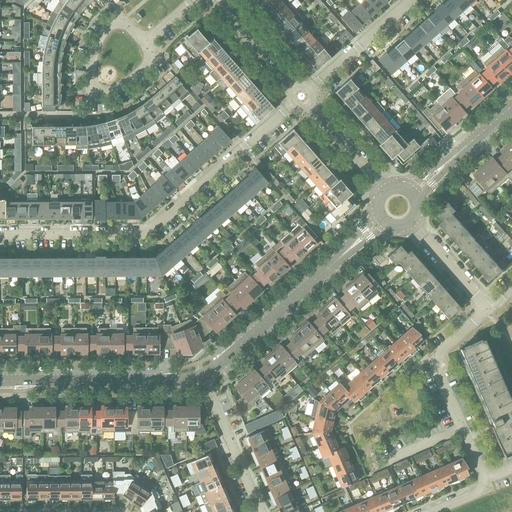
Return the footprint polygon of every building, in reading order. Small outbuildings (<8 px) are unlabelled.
[(57,0),(51,0),(46,8),(52,12),(72,24),(73,23),(80,16),(79,15),(78,15),(64,5),(58,1),(57,0)] [(86,8),(85,7),(77,0),(68,0),(67,0),(59,0),(58,1),(64,5),(78,15),(79,15),(86,8)] [(256,2),(263,11),(275,0),(256,0),(255,2),(255,3),(256,2)] [(286,0),(275,0),(263,11),(270,19),(289,3),(286,0)] [(366,0),(364,0),(358,6),(368,18),(376,11),(366,0)] [(366,0),(376,11),(384,3),(381,0),(366,0)] [(451,0),(448,0),(442,5),(442,6),(453,19),(461,12),(451,0)] [(451,0),(461,12),(470,5),(465,0),(451,0)] [(31,10),(37,5),(33,1),(27,6),(31,10)] [(289,3),(270,19),(278,28),(297,11),(289,3)] [(328,9),(323,4),(320,7),(325,12),(328,9)] [(441,4),(434,11),(435,12),(447,25),(451,30),(458,24),(453,19),(442,6),(442,5),(441,4)] [(360,24),(368,18),(358,6),(350,13),(360,25),(360,24)] [(278,28),(286,37),(301,23),(304,21),(305,20),(297,11),(278,28)] [(350,13),(349,11),(341,18),(354,32),(362,26),(360,24),(360,25),(350,13)] [(52,26),(68,33),(68,32),(74,24),(73,23),(72,24),(52,12),(46,24),(52,26)] [(435,12),(427,19),(439,32),(447,25),(435,12)] [(141,17),(138,13),(136,15),(137,15),(133,18),(136,21),(137,23),(141,20),(140,20),(142,18),(140,17),(141,17)] [(330,18),(335,24),(338,21),(333,15),(330,18)] [(430,39),(439,32),(427,19),(419,26),(430,39)] [(293,45),(308,32),(311,30),(304,21),(301,23),(286,37),(293,45)] [(343,26),(338,21),(335,24),(340,29),(343,26)] [(493,21),(490,24),(495,30),(499,27),(493,21)] [(64,42),(70,33),(68,32),(68,33),(52,26),(47,37),(64,43),(64,42)] [(419,26),(411,33),(422,47),(430,39),(419,26)] [(187,35),(186,35),(183,38),(184,38),(185,39),(180,44),(180,45),(181,44),(186,51),(203,37),(197,30),(197,29),(187,37),(186,36),(187,35)] [(308,32),(293,45),(301,54),(316,41),(315,40),(308,32)] [(354,38),(349,33),(345,36),(350,41),(354,38)] [(414,54),(422,47),(411,33),(403,41),(414,54)] [(509,36),(503,41),(509,47),(511,50),(511,36),(510,38),(509,36)] [(62,52),(66,43),(64,42),(64,43),(47,37),(44,49),(61,53),(62,52)] [(192,58),(199,53),(198,52),(209,43),(208,43),(203,37),(186,51),(192,57),(192,58)] [(301,54),(308,62),(327,46),(319,37),(315,40),(316,41),(301,54)] [(213,39),(208,43),(209,43),(198,52),(199,53),(206,61),(221,48),(213,39),(214,39),(213,39)] [(403,41),(394,48),(406,61),(414,54),(403,41)] [(327,46),(308,62),(316,71),(315,71),(316,72),(335,55),(327,46)] [(501,47),(492,55),(507,73),(508,73),(509,74),(511,71),(511,50),(509,47),(504,50),(501,47)] [(213,69),(213,70),(228,56),(221,48),(206,61),(202,64),(209,73),(213,69)] [(398,68),(406,61),(394,48),(387,54),(386,55),(398,68)] [(60,63),(60,62),(63,53),(62,52),(61,53),(44,49),(42,61),(60,63)] [(386,55),(387,54),(386,53),(378,60),(391,74),(398,68),(386,55)] [(486,67),(481,71),(491,81),(492,82),(492,83),(493,82),(496,79),(498,81),(499,82),(500,82),(503,79),(504,78),(508,75),(509,74),(508,73),(507,73),(492,55),(482,63),(486,67)] [(216,82),(221,78),(236,65),(228,56),(213,70),(213,69),(209,73),(209,74),(216,82)] [(372,60),(367,64),(374,73),(379,68),(372,60)] [(61,63),(60,62),(60,63),(42,61),(42,73),(59,73),(61,63)] [(221,78),(228,87),(243,73),(236,65),(221,78)] [(184,75),(179,69),(176,72),(181,78),(184,75)] [(474,70),(465,79),(480,96),(481,97),(482,98),(486,94),(487,93),(490,90),(491,90),(490,89),(490,88),(488,86),(492,83),(492,82),(491,81),(481,71),(477,74),(474,70)] [(379,74),(384,80),(387,77),(382,71),(379,74)] [(59,73),(42,73),(37,74),(37,84),(42,84),(59,84),(59,83),(61,73),(59,73)] [(228,87),(236,95),(251,82),(243,73),(228,87)] [(335,93),(343,101),(358,88),(361,85),(354,76),(334,92),(335,93)] [(175,77),(166,84),(179,98),(181,101),(190,94),(187,91),(175,77)] [(392,83),(387,77),(384,80),(389,85),(392,83)] [(455,94),(454,94),(464,105),(465,106),(469,103),(471,105),(472,105),(472,106),(473,106),(476,103),(477,102),(481,98),(482,98),(481,97),(480,96),(465,79),(455,87),(459,91),(455,94)] [(194,86),(189,81),(186,83),(191,89),(194,86)] [(240,107),(243,104),(258,91),(251,82),(236,95),(232,99),(240,107)] [(59,84),(42,84),(42,95),(59,95),(59,94),(61,84),(59,83),(59,84)] [(166,84),(158,91),(171,105),(173,108),(181,101),(179,98),(166,84)] [(343,101),(350,110),(365,97),(369,93),(361,85),(358,88),(343,101)] [(196,95),(199,92),(194,86),(191,89),(196,95)] [(394,91),(400,97),(403,94),(398,88),(394,91)] [(449,88),(435,100),(437,103),(438,103),(453,120),(454,121),(455,122),(459,118),(460,117),(463,114),(464,114),(463,113),(463,112),(461,110),(465,107),(465,106),(464,105),(454,94),(455,94),(449,88)] [(158,91),(150,99),(162,112),(165,115),(173,108),(171,105),(158,91)] [(247,116),(266,99),(258,91),(243,104),(240,107),(247,116)] [(59,95),(42,95),(42,106),(61,106),(61,105),(60,105),(61,94),(59,94),(59,95)] [(408,100),(403,94),(400,97),(404,103),(408,100)] [(14,95),(12,95),(12,103),(20,103),(20,99),(20,95),(14,95)] [(350,110),(358,118),(373,105),(365,97),(350,110)] [(165,115),(162,112),(150,99),(146,102),(142,105),(153,120),(156,123),(165,115)] [(274,107),(273,108),(266,99),(247,116),(255,125),(274,108),(274,107)] [(191,108),(195,112),(201,106),(197,102),(191,108)] [(373,105),(358,118),(365,127),(380,114),(384,110),(377,102),(373,105)] [(422,112),(437,129),(441,125),(444,128),(445,129),(445,130),(446,129),(449,127),(450,126),(454,122),(455,122),(454,121),(453,120),(438,103),(437,103),(429,110),(427,108),(422,112)] [(209,104),(206,106),(211,112),(214,109),(209,104)] [(153,120),(142,105),(138,108),(134,111),(143,126),(145,130),(156,123),(153,120)] [(410,108),(415,114),(418,111),(413,106),(410,108)] [(145,130),(143,126),(134,111),(130,113),(125,116),(133,132),(135,136),(145,130)] [(184,121),(190,115),(187,111),(181,117),(184,121)] [(365,127),(373,136),(388,122),(380,114),(365,127)] [(120,118),(115,120),(122,137),(124,142),(135,136),(133,132),(125,116),(120,118)] [(178,126),(184,121),(181,117),(174,122),(178,126)] [(392,119),(388,122),(373,136),(380,144),(395,131),(400,127),(392,119)] [(124,142),(122,137),(115,120),(110,122),(106,123),(111,141),(112,144),(112,147),(124,142)] [(224,121),(221,123),(226,129),(229,127),(224,121)] [(100,147),(112,144),(111,141),(106,123),(101,124),(96,125),(99,143),(100,147)] [(86,126),(87,145),(88,149),(100,147),(99,143),(96,125),(86,126)] [(435,130),(429,125),(426,127),(431,133),(435,130)] [(88,149),(87,145),(86,126),(75,127),(76,145),(76,150),(88,149)] [(222,146),(223,148),(230,141),(218,126),(210,133),(211,135),(212,134),(222,146)] [(32,131),(25,131),(25,146),(32,146),(43,146),(43,127),(32,127),(32,131)] [(43,146),(54,146),(54,127),(43,127),(43,146)] [(65,146),(65,127),(54,127),(54,146),(65,146)] [(75,127),(65,127),(65,146),(76,145),(75,127)] [(162,133),(166,137),(172,132),(168,128),(162,133)] [(273,146),(281,155),(285,152),(300,138),(293,130),(293,129),(273,146)] [(380,144),(378,145),(378,146),(379,146),(385,152),(401,138),(396,131),(395,131),(380,144)] [(160,143),(166,137),(162,133),(156,138),(160,143)] [(240,138),(235,133),(232,135),(237,141),(240,138)] [(212,134),(211,135),(204,141),(214,153),(222,146),(212,134)] [(308,147),(300,138),(285,152),(286,152),(293,160),(308,147)] [(391,160),(394,156),(407,145),(407,144),(401,138),(385,152),(390,159),(391,160)] [(413,139),(407,144),(407,145),(394,156),(402,165),(413,156),(411,154),(419,146),(418,146),(413,140),(413,139)] [(196,149),(206,160),(214,153),(204,141),(196,149)] [(505,155),(501,159),(511,171),(511,144),(510,142),(505,147),(506,149),(502,152),(505,155)] [(141,152),(144,156),(151,150),(147,146),(141,152)] [(293,160),(300,169),(315,155),(308,147),(293,160)] [(188,156),(198,167),(206,160),(196,149),(188,156)] [(138,161),(144,156),(141,152),(135,157),(138,161)] [(323,164),(315,155),(300,169),(308,177),(323,164)] [(179,163),(190,174),(198,167),(188,156),(179,163)] [(176,159),(168,166),(172,170),(171,170),(181,182),(190,174),(179,163),(176,159)] [(511,178),(511,171),(501,159),(496,162),(494,159),(490,163),(489,161),(483,166),(500,185),(509,178),(511,180),(511,178)] [(263,165),(258,160),(255,162),(260,168),(263,165)] [(128,170),(133,166),(131,161),(118,165),(120,170),(120,171),(128,170)] [(316,186),(331,173),(323,164),(308,177),(316,186)] [(500,185),(483,166),(478,171),(479,173),(475,176),(478,178),(469,187),(477,197),(487,188),(491,193),(500,185)] [(247,175),(248,176),(249,176),(260,189),(267,183),(255,168),(247,175)] [(174,188),(181,182),(171,170),(164,177),(163,177),(173,189),(174,188)] [(270,180),(273,177),(268,172),(265,174),(270,180)] [(338,181),(331,173),(316,186),(323,194),(322,194),(323,194),(338,181)] [(35,175),(27,175),(27,184),(35,183),(35,175)] [(163,177),(164,177),(163,175),(155,182),(156,184),(156,183),(167,195),(166,195),(167,196),(175,189),(174,188),(173,189),(163,177)] [(252,196),(260,189),(249,176),(248,176),(240,183),(252,196)] [(273,177),(270,180),(275,186),(278,183),(273,177)] [(339,179),(338,181),(323,194),(323,195),(324,195),(329,201),(345,187),(340,180),(339,179)] [(156,183),(156,184),(148,190),(158,202),(166,195),(167,195),(156,183)] [(244,203),(252,196),(240,183),(232,190),(244,203)] [(351,193),(345,187),(329,201),(335,207),(335,208),(348,197),(352,194),(352,193),(351,193)] [(289,194),(284,189),(280,191),(285,197),(289,194)] [(140,197),(150,209),(158,202),(148,190),(140,197)] [(232,190),(224,197),(236,210),(240,215),(248,208),(244,203),(232,190)] [(465,193),(470,199),(473,196),(468,190),(465,193)] [(289,194),(285,197),(290,203),(293,200),(289,194)] [(473,196),(470,199),(475,205),(478,202),(473,196)] [(140,218),(150,209),(140,197),(134,203),(140,218)] [(228,218),(236,210),(224,197),(216,204),(228,218)] [(356,206),(348,197),(335,208),(335,207),(328,213),(329,213),(335,219),(335,220),(344,213),(346,216),(356,206)] [(27,219),(37,219),(37,200),(26,200),(26,202),(27,219)] [(48,200),(37,200),(37,219),(48,219),(48,200)] [(48,219),(59,219),(59,200),(48,200),(48,219)] [(59,200),(59,219),(70,219),(70,200),(59,200)] [(70,219),(81,219),(80,200),(70,200),(70,219)] [(92,200),(80,200),(81,219),(92,219),(92,200)] [(105,220),(105,219),(104,219),(104,203),(105,203),(105,201),(94,201),(94,220),(105,220)] [(5,219),(16,219),(16,202),(5,202),(5,219)] [(16,202),(16,219),(27,219),(26,202),(16,202)] [(104,219),(105,219),(115,218),(115,203),(105,203),(104,203),(104,219)] [(115,203),(115,218),(126,218),(125,203),(115,203)] [(140,218),(134,203),(125,203),(126,218),(140,218)] [(453,214),(456,211),(449,203),(436,214),(443,222),(453,214)] [(219,225),(228,218),(216,204),(208,212),(219,225)] [(488,212),(482,206),(479,209),(484,215),(488,212)] [(211,232),(219,225),(208,212),(200,218),(200,219),(211,232)] [(488,212),(484,215),(489,221),(493,218),(488,212)] [(443,222),(440,225),(447,233),(460,222),(453,214),(443,222)] [(204,238),(211,232),(200,219),(200,218),(199,217),(191,224),(192,225),(193,225),(204,238)] [(299,225),(289,233),(306,252),(316,244),(311,239),(316,235),(300,217),(295,221),(299,225)] [(454,241),(467,230),(460,222),(447,233),(454,241)] [(493,225),(499,232),(502,229),(497,222),(493,225)] [(196,245),(204,238),(193,225),(192,225),(185,232),(196,245)] [(507,234),(502,229),(499,232),(504,237),(507,234)] [(454,241),(462,249),(474,238),(467,230),(454,241)] [(188,252),(196,245),(185,232),(177,239),(188,252)] [(283,245),(279,249),(290,261),(294,257),(297,260),(306,253),(306,252),(289,233),(280,241),(283,245)] [(462,249),(469,257),(481,246),(474,238),(462,249)] [(180,259),(188,252),(177,239),(169,246),(180,259)] [(234,248),(233,249),(237,253),(249,244),(244,239),(241,242),(234,248)] [(395,265),(398,262),(407,254),(400,246),(400,245),(387,257),(395,265)] [(169,246),(161,253),(172,266),(176,271),(184,264),(180,259),(169,246)] [(469,257),(476,265),(488,254),(481,246),(469,257)] [(272,248),(262,257),(279,276),(289,268),(286,264),(290,261),(279,249),(275,252),(272,248)] [(410,251),(407,254),(398,262),(405,270),(417,259),(410,251),(411,251),(410,251)] [(161,253),(155,258),(162,276),(172,266),(161,253)] [(476,265),(483,273),(495,263),(488,254),(476,265)] [(104,276),(104,275),(104,259),(103,259),(105,259),(105,257),(94,257),(94,259),(96,259),(96,276),(104,276)] [(253,265),(249,268),(252,272),(263,284),(267,281),(270,284),(279,276),(262,257),(253,265)] [(103,259),(104,259),(104,275),(104,276),(115,276),(115,258),(105,259),(103,259)] [(115,276),(126,276),(126,258),(115,258),(115,276)] [(126,276),(137,276),(137,258),(126,258),(126,276)] [(137,276),(147,276),(147,258),(137,258),(137,276)] [(155,258),(147,258),(147,276),(162,276),(155,258)] [(0,276),(9,277),(9,259),(0,259),(0,276)] [(9,277),(19,276),(19,259),(9,259),(9,277)] [(19,259),(19,276),(30,276),(30,259),(19,259)] [(41,259),(30,259),(30,276),(41,276),(41,259)] [(41,259),(41,276),(52,276),(52,259),(41,259)] [(52,276),(63,276),(63,259),(52,259),(52,276)] [(63,276),(74,276),(73,259),(63,259),(63,276)] [(74,276),(84,276),(84,259),(73,259),(74,276)] [(84,276),(96,276),(96,259),(94,259),(84,259),(84,276)] [(405,270),(412,278),(425,267),(417,259),(405,270)] [(495,263),(483,273),(490,282),(503,271),(495,263)] [(432,276),(425,267),(412,278),(419,286),(432,276)] [(210,278),(214,274),(210,269),(206,273),(210,278)] [(372,274),(377,280),(381,277),(376,271),(372,274)] [(244,272),(235,280),(252,300),(262,292),(258,288),(263,284),(252,272),(248,276),(244,272)] [(351,282),(368,301),(377,293),(373,288),(378,284),(369,274),(364,278),(362,276),(358,279),(357,277),(351,282)] [(419,286),(426,295),(439,284),(432,276),(419,286)] [(386,283),(381,277),(377,280),(383,286),(386,283)] [(225,296),(236,308),(240,305),(243,308),(252,300),(235,280),(226,289),(229,292),(225,296)] [(346,295),(341,298),(350,308),(355,304),(359,309),(368,301),(351,282),(346,287),(347,289),(343,292),(346,295)] [(446,292),(439,284),(426,295),(433,303),(446,292)] [(386,291),(391,296),(395,293),(390,288),(386,291)] [(216,297),(208,304),(225,324),(234,315),(231,312),(236,308),(225,296),(220,290),(215,295),(216,297)] [(433,303),(441,311),(453,300),(446,292),(433,303)] [(400,299),(395,293),(391,296),(397,302),(400,299)] [(330,301),(324,306),(341,325),(350,317),(346,312),(350,308),(341,298),(337,302),(335,299),(331,302),(330,301)] [(460,308),(453,300),(441,311),(448,319),(460,308)] [(216,332),(225,324),(208,304),(199,312),(202,316),(198,320),(207,331),(212,327),(216,332)] [(401,307),(405,312),(409,309),(404,304),(401,307)] [(332,333),(341,325),(324,306),(318,311),(320,312),(316,315),(319,318),(314,322),(323,332),(328,328),(332,333)] [(409,309),(405,312),(411,319),(414,316),(409,309)] [(387,319),(391,322),(396,318),(393,314),(387,319)] [(387,319),(382,323),(385,327),(391,322),(387,319)] [(190,320),(180,324),(191,354),(191,353),(201,345),(199,339),(207,331),(198,320),(194,324),(190,320)] [(420,329),(423,326),(418,320),(415,323),(420,329)] [(372,321),(366,325),(370,330),(376,325),(372,321)] [(303,325),(297,330),(314,349),(323,341),(319,336),(323,332),(314,322),(310,326),(308,323),(304,326),(303,325)] [(164,333),(164,347),(175,347),(178,354),(191,354),(180,324),(170,327),(170,325),(164,325),(164,333)] [(146,328),(146,354),(158,354),(158,347),(164,347),(164,333),(164,325),(158,325),(158,328),(146,328)] [(13,329),(2,329),(2,355),(14,355),(14,350),(20,350),(20,334),(20,326),(13,326),(13,329)] [(26,326),(20,326),(20,334),(20,350),(25,350),(25,354),(38,354),(38,329),(26,328),(26,326)] [(360,330),(365,335),(369,331),(365,326),(360,330)] [(429,332),(423,326),(420,329),(425,335),(429,332)] [(61,333),(56,333),(56,350),(61,350),(61,354),(74,354),(74,328),(61,328),(61,333)] [(86,328),(74,328),(74,354),(86,354),(86,350),(92,349),(92,333),(86,333),(86,328)] [(97,333),(92,333),(92,349),(97,349),(97,354),(110,354),(110,328),(97,328),(97,333)] [(122,328),(110,328),(110,354),(122,354),(122,349),(128,349),(128,333),(122,333),(122,328)] [(133,333),(128,333),(128,349),(133,349),(133,354),(146,354),(146,328),(133,328),(133,333)] [(412,328),(403,336),(416,352),(422,347),(419,344),(423,341),(418,336),(420,335),(412,328)] [(50,329),(38,329),(38,354),(50,354),(50,350),(56,350),(56,333),(50,333),(50,329)] [(370,334),(373,337),(379,333),(375,329),(370,334)] [(305,357),(314,349),(297,330),(291,335),(293,336),(289,339),(292,342),(287,346),(296,356),(301,352),(305,357)] [(368,342),(373,337),(370,334),(365,338),(368,342)] [(411,356),(416,352),(403,336),(394,344),(405,356),(409,353),(411,356)] [(476,343),(460,350),(493,426),(491,427),(493,433),(495,437),(503,455),(511,450),(511,417),(509,411),(511,410),(510,406),(511,405),(511,404),(507,398),(505,394),(507,393),(502,386),(500,387),(498,384),(500,383),(502,382),(497,375),(495,375),(493,372),(495,371),(497,370),(492,363),(490,364),(488,360),(490,360),(492,359),(487,352),(486,352),(485,352),(483,349),(485,348),(487,347),(482,340),(476,343)] [(353,349),(356,352),(362,348),(358,344),(353,349)] [(394,344),(386,351),(394,360),(399,367),(404,362),(402,359),(405,356),(394,344)] [(276,348),(270,353),(287,373),(296,365),(292,360),(296,356),(287,346),(283,350),(281,347),(277,350),(276,348)] [(394,371),(399,367),(394,360),(386,351),(382,347),(373,355),(377,359),(379,360),(388,371),(392,368),(394,371)] [(351,357),(356,352),(353,349),(348,353),(351,357)] [(269,380),(275,387),(280,383),(278,380),(287,373),(270,353),(264,358),(266,360),(262,363),(265,366),(260,370),(269,380)] [(336,364),(339,367),(345,363),(341,359),(336,364)] [(375,360),(368,366),(369,366),(382,382),(387,377),(385,374),(388,371),(379,360),(377,359),(375,360)] [(334,372),(339,367),(336,364),(331,368),(334,372)] [(377,386),(382,382),(369,366),(368,366),(360,374),(371,386),(374,384),(377,386)] [(249,372),(243,377),(260,396),(269,388),(265,383),(269,380),(260,370),(256,373),(254,371),(250,374),(249,372)] [(319,379),(322,382),(327,378),(324,374),(319,379)] [(360,374),(351,381),(365,397),(370,392),(368,389),(371,386),(360,374)] [(253,402),(260,396),(243,377),(237,382),(239,384),(235,387),(246,399),(244,401),(247,411),(255,404),(253,402)] [(317,387),(322,382),(319,379),(314,383),(317,387)] [(351,381),(343,388),(343,389),(350,397),(350,398),(354,402),(357,399),(360,401),(365,397),(351,381)] [(342,405),(350,398),(350,397),(343,389),(343,388),(339,384),(331,392),(338,401),(342,405)] [(310,397),(313,398),(318,394),(311,386),(305,391),(310,397)] [(323,401),(321,404),(334,411),(342,405),(338,401),(331,392),(322,400),(323,401)] [(296,405),(292,402),(286,408),(289,411),(296,405)] [(318,406),(315,417),(332,421),(334,411),(321,404),(320,406),(318,406)] [(174,411),(168,411),(168,425),(174,425),(174,431),(186,431),(186,405),(178,406),(178,408),(174,408),(174,411)] [(186,431),(195,431),(195,433),(205,433),(201,424),(198,424),(198,407),(193,408),(193,405),(186,405),(186,431)] [(10,406),(3,407),(3,432),(15,432),(15,438),(21,438),(21,426),(21,412),(15,412),(15,409),(10,409),(10,406)] [(34,406),(34,408),(30,408),(30,412),(23,412),(24,438),(31,438),(31,432),(42,432),(42,406),(34,406)] [(53,437),(54,435),(60,435),(60,425),(60,412),(54,412),(54,408),(49,408),(49,406),(42,406),(42,432),(47,432),(47,435),(47,437),(48,438),(49,439),(51,439),(52,438),(53,437)] [(60,425),(66,425),(66,432),(78,432),(78,406),(70,406),(70,408),(66,408),(66,412),(60,412),(60,425)] [(85,406),(78,406),(78,432),(89,432),(89,435),(96,435),(96,425),(96,412),(90,412),(90,408),(85,408),(85,406)] [(102,412),(96,412),(96,425),(96,435),(103,435),(103,432),(114,432),(114,406),(106,406),(106,408),(102,408),(102,412)] [(132,435),(132,412),(126,412),(126,408),(121,408),(121,406),(114,406),(114,432),(125,432),(125,435),(132,435)] [(138,412),(132,412),(132,435),(139,434),(139,432),(150,431),(150,406),(142,406),(142,408),(138,408),(138,412)] [(168,425),(168,411),(162,412),(162,408),(157,408),(157,406),(150,406),(150,431),(162,431),(162,425),(168,425)] [(280,409),(274,412),(278,420),(283,418),(280,409)] [(248,434),(278,420),(274,412),(244,425),(248,434)] [(330,431),(332,421),(315,417),(313,429),(314,429),(315,432),(330,431)] [(282,435),(289,432),(287,427),(280,430),(282,435)] [(268,441),(272,439),(268,429),(245,439),(248,445),(250,444),(252,448),(268,441)] [(334,440),(330,431),(315,432),(315,435),(313,436),(318,447),(334,440)] [(284,440),(291,437),(289,432),(282,435),(284,440)] [(201,453),(216,446),(213,440),(198,446),(201,453)] [(338,450),(334,440),(318,447),(323,458),(328,455),(338,450)] [(268,441),(252,448),(254,452),(251,453),(254,459),(272,451),(268,441)] [(290,455),(298,452),(295,447),(288,450),(290,455)] [(328,455),(332,466),(348,459),(343,448),(338,450),(328,455)] [(260,468),(281,459),(276,449),(272,451),(254,459),(256,465),(259,464),(260,468)] [(293,460),(300,457),(298,452),(290,455),(293,460)] [(195,473),(211,466),(209,462),(211,461),(209,454),(186,464),(191,475),(195,473)] [(155,459),(152,460),(154,466),(157,465),(161,463),(158,457),(155,459)] [(281,459),(260,468),(262,472),(260,473),(262,479),(285,469),(281,459)] [(352,469),(348,459),(332,466),(337,476),(352,469)] [(462,459),(451,464),(459,482),(464,479),(463,477),(468,475),(466,469),(467,468),(462,459)] [(157,465),(154,466),(157,472),(160,471),(163,469),(164,469),(161,463),(157,465)] [(452,484),(459,482),(451,464),(440,468),(447,484),(451,482),(452,484)] [(213,470),(211,466),(195,473),(199,482),(217,475),(215,469),(213,470)] [(299,474),(306,471),(304,466),(297,469),(299,474)] [(443,486),(447,484),(440,468),(430,473),(438,492),(443,488),(443,486)] [(285,481),(289,479),(285,469),(262,479),(265,484),(267,483),(269,488),(285,481)] [(357,472),(354,473),(352,469),(337,476),(333,478),(335,482),(339,481),(342,487),(360,479),(357,472)] [(124,471),(113,471),(113,477),(113,481),(113,493),(114,493),(123,494),(133,480),(133,479),(134,477),(129,474),(124,474),(124,471)] [(301,479),(308,476),(306,471),(299,474),(301,479)] [(430,473),(419,478),(426,493),(430,491),(431,493),(438,492),(430,473)] [(170,477),(172,483),(179,479),(177,474),(170,477)] [(0,475),(0,500),(8,500),(7,499),(10,499),(10,481),(10,475),(0,475)] [(21,499),(21,483),(22,483),(22,475),(16,475),(16,481),(10,481),(10,499),(12,499),(12,500),(17,500),(17,499),(21,499)] [(35,499),(37,499),(37,481),(37,475),(26,475),(26,499),(30,499),(30,500),(35,500),(35,499)] [(48,482),(48,481),(49,481),(49,476),(49,475),(37,475),(37,481),(37,499),(40,499),(40,500),(45,500),(45,499),(48,499),(48,482)] [(80,475),(80,481),(81,481),(81,498),(83,498),(83,500),(88,500),(88,498),(92,498),(91,481),(92,481),(92,475),(80,475)] [(199,482),(195,484),(199,494),(220,486),(218,481),(220,480),(217,475),(199,482)] [(48,482),(48,499),(52,499),(52,500),(57,500),(57,499),(59,499),(59,481),(59,476),(49,476),(49,481),(48,481),(48,482)] [(59,476),(59,481),(59,499),(62,499),(62,500),(67,500),(67,499),(70,499),(70,481),(70,476),(59,476)] [(416,498),(426,493),(419,478),(409,482),(417,500),(416,498)] [(133,479),(133,480),(123,494),(122,494),(132,500),(142,485),(142,484),(133,479)] [(172,483),(174,487),(181,484),(179,479),(172,483)] [(271,498),(289,491),(293,489),(289,479),(285,481),(269,488),(271,492),(269,492),(271,498)] [(81,481),(80,481),(70,481),(70,499),(73,499),(73,500),(78,500),(78,498),(81,498),(81,481)] [(91,481),(92,498),(95,498),(95,500),(100,500),(100,498),(102,498),(102,481),(92,481),(91,481)] [(113,481),(102,481),(102,498),(105,498),(105,500),(110,500),(110,498),(114,498),(114,493),(113,493),(113,481)] [(144,482),(142,484),(142,485),(132,500),(141,506),(142,506),(142,505),(151,491),(150,491),(152,489),(152,488),(144,482)] [(417,500),(409,482),(397,487),(404,503),(415,498),(417,501),(417,500)] [(221,490),(220,486),(199,494),(204,504),(226,494),(224,489),(221,490)] [(308,494),(315,491),(313,486),(305,489),(308,494)] [(392,508),(404,503),(397,487),(385,493),(393,511),(392,508)] [(142,505),(142,506),(144,511),(151,511),(157,510),(161,508),(157,498),(159,498),(157,492),(152,489),(150,491),(151,491),(142,505)] [(278,507),(293,500),(298,499),(293,489),(289,491),(271,498),(274,504),(276,503),(278,507)] [(310,499),(317,496),(315,491),(308,494),(310,499)] [(385,493),(374,497),(380,511),(382,511),(391,508),(392,511),(393,511),(385,493)] [(178,497),(181,502),(188,499),(186,494),(178,497)] [(229,500),(226,494),(204,504),(206,511),(212,511),(228,505),(226,501),(229,500)] [(364,502),(368,511),(380,511),(374,497),(364,502)] [(188,499),(181,502),(183,507),(190,504),(188,499)] [(294,511),(298,510),(302,509),(298,499),(293,500),(278,507),(279,511),(277,511),(294,511)] [(368,511),(364,502),(353,506),(355,511),(368,511)]
